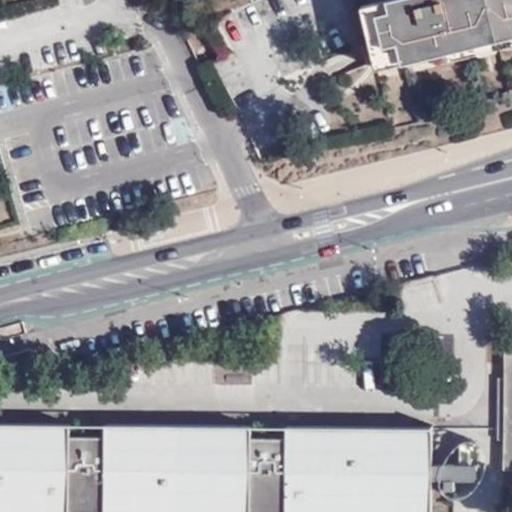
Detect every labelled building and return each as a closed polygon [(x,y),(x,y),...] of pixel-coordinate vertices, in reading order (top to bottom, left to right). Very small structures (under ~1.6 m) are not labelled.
[(511,0),(397,0),(393,1),(392,0),(381,0),(364,4),(377,60),(431,48),(432,55),(446,51),(511,36),(511,0)] [(511,44),(511,36),(446,51),(448,60),(511,44)] [(431,48),(377,60),(379,67),(432,55),(431,48)] [(511,344),(503,345),(503,376),(502,439),(502,469),(511,468),(511,344)] [(0,366),(18,378),(66,367),(32,346),(0,354),(0,366)] [(433,422),(0,420),(0,511),(88,511),(431,511),(432,480),(432,464),(433,422)] [(477,464),(432,464),(432,480),(477,480),(477,464)]
